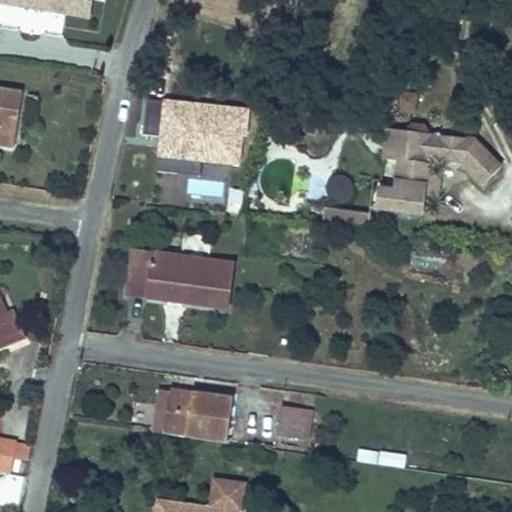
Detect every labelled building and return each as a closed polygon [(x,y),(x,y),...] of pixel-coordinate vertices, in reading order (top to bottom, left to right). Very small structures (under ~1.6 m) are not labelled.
[(89,17),(91,0),(0,0),(0,2),(25,6),(25,0),(66,0),(67,0),(65,13),(89,17)] [(65,13),(67,0),(66,0),(25,0),(25,6),(65,13)] [(0,144),(15,147),(23,95),(0,90),(0,144)] [(415,112),(417,96),(403,94),(402,110),(415,112)] [(245,106),(162,96),(162,99),(157,139),(155,157),(199,161),(238,166),(241,134),(246,134),(249,106),(245,106)] [(157,139),(162,99),(146,97),(141,137),(157,139)] [(424,126),(413,125),(406,131),(406,132),(429,135),(429,134),(424,126)] [(438,197),(440,177),(428,175),(430,160),(440,162),(443,137),(429,135),(406,132),(388,129),(384,159),(399,161),(395,191),(381,189),(378,209),(423,215),(425,195),(438,197)] [(501,168),(475,141),(443,137),(440,162),(463,165),(483,185),(501,168)] [(199,161),(155,157),(154,170),(197,175),(199,161)] [(368,214),(326,207),(323,221),(365,228),(368,214)] [(227,308),(233,265),(135,252),(129,294),(151,298),(151,290),(183,295),(182,302),(227,308)] [(182,302),(183,295),(151,290),(151,298),(182,302)] [(0,315),(0,350),(25,340),(13,311),(7,313),(0,315)] [(227,444),(234,401),(160,390),(154,432),(167,434),(167,435),(227,444)] [(309,439),(313,412),(283,407),(279,435),(309,439)] [(15,458),(17,443),(0,439),(0,471),(12,474),(15,458)] [(29,461),(32,445),(17,443),(15,458),(29,461)] [(378,464),(380,453),(359,450),(358,461),(378,464)] [(405,468),(407,456),(381,452),(379,465),(405,468)] [(19,473),(22,461),(16,460),(13,472),(19,473)] [(237,511),(240,511),(245,485),(215,481),(211,508),(237,511)] [(237,511),(211,508),(160,501),(158,511),(237,511)]
